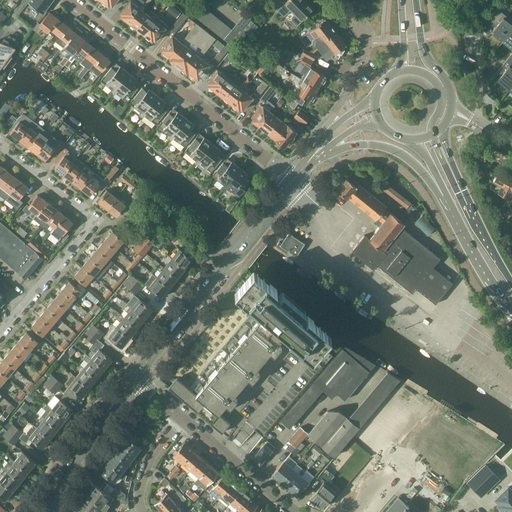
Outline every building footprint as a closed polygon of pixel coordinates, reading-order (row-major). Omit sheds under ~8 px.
[(29,0),(29,1),(44,12),(52,0),(29,0)] [(128,0),(130,1),(120,14),(121,15),(120,16),(122,17),(123,19),(125,21),(127,21),(128,22),(139,7),(141,4),(144,1),(142,0),(128,0)] [(295,13),(291,16),(291,21),(296,26),(302,20),(301,19),(312,9),(308,4),(309,2),(307,0),(287,0),(277,10),(284,17),(291,9),(295,13)] [(139,7),(128,22),(131,24),(131,26),(134,28),(136,28),(137,29),(148,14),(139,7)] [(204,7),(196,17),(201,21),(209,10),(204,7)] [(491,32),(503,42),(511,30),(511,25),(506,20),(508,17),(498,9),(489,20),(497,26),(491,32)] [(205,24),(213,14),(209,10),(201,21),(205,24)] [(148,14),(137,29),(138,29),(138,31),(140,33),(142,33),(145,35),(159,18),(151,11),(148,14)] [(48,32),(59,19),(60,17),(55,13),(53,15),(50,12),(41,22),(39,21),(33,28),(38,32),(42,27),(48,32)] [(169,30),(174,34),(187,16),(183,13),(169,30)] [(210,28),(218,18),(213,14),(205,24),(210,28)] [(258,26),(244,14),(240,19),(254,31),(258,26)] [(154,42),(165,28),(168,25),(159,18),(145,35),(146,36),(146,38),(149,40),(151,40),(154,42)] [(214,32),(222,22),(218,18),(210,28),(214,32)] [(315,44),(317,47),(336,32),(325,18),(309,31),(314,38),(316,40),(315,44)] [(54,41),(68,24),(64,21),(63,22),(59,19),(48,32),(53,36),(49,40),(53,43),(55,41),(54,41)] [(191,19),(188,23),(188,25),(192,29),(196,23),(191,19)] [(254,31),(240,19),(236,24),(247,33),(250,36),(254,31)] [(214,32),(219,36),(227,26),(222,22),(214,32)] [(171,58),(170,59),(186,72),(187,71),(198,56),(200,57),(215,38),(196,23),(192,29),(181,42),(182,43),(171,58)] [(63,48),(76,33),(71,29),(72,27),(68,24),(54,41),(55,41),(63,48)] [(247,33),(236,24),(232,29),(224,39),(235,48),(247,33)] [(227,26),(219,36),(223,39),(224,39),(232,29),(227,26)] [(511,49),(511,53),(509,57),(511,59),(511,30),(503,42),(511,49)] [(336,32),(317,47),(327,60),(346,45),(336,32)] [(72,55),(85,38),(81,35),(80,36),(76,33),(63,48),(72,55)] [(166,43),(161,50),(171,58),(182,43),(181,42),(172,35),(165,43),(166,43)] [(75,58),(80,62),(93,47),(88,43),(89,41),(85,38),(72,55),(68,59),(64,64),(64,65),(68,67),(75,58)] [(0,68),(15,47),(7,44),(9,42),(6,40),(4,39),(3,40),(2,42),(0,40),(0,68)] [(232,51),(235,48),(228,42),(225,46),(232,51)] [(210,62),(215,66),(228,49),(224,45),(210,62)] [(93,47),(80,62),(85,65),(77,75),(81,78),(93,63),(102,52),(98,49),(97,50),(93,47)] [(52,54),(47,50),(41,58),(46,62),(52,54)] [(106,55),(102,52),(93,63),(102,70),(110,61),(105,57),(106,55)] [(228,53),(218,65),(223,70),(228,64),(226,62),(231,56),(228,53)] [(276,53),(272,57),(276,61),(280,57),(276,53)] [(63,66),(64,65),(64,64),(68,59),(65,56),(59,63),(63,66)] [(198,56),(187,71),(197,79),(202,72),(203,72),(209,64),(200,57),(198,56)] [(325,76),(313,69),(310,67),(313,62),(303,56),(300,63),(304,65),(300,72),(303,74),(301,79),(317,89),(321,82),(323,82),(325,79),(324,77),(325,76)] [(503,74),(497,80),(509,90),(511,85),(511,59),(509,57),(499,70),(503,74)] [(109,92),(112,94),(129,72),(120,65),(119,68),(114,64),(101,80),(112,89),(109,92)] [(262,66),(258,71),(263,75),(267,71),(262,66)] [(217,70),(207,82),(209,84),(208,86),(209,86),(209,88),(212,90),(214,90),(215,91),(226,77),(221,73),(217,70)] [(129,72),(112,94),(113,95),(116,92),(127,101),(140,85),(135,81),(137,79),(129,72)] [(226,77),(215,91),(218,93),(218,95),(220,97),(222,97),(223,98),(234,84),(238,79),(229,73),(226,77)] [(295,90),(290,99),(292,101),(297,105),(298,103),(302,105),(305,99),(310,101),(311,100),(312,100),(314,97),(313,95),(317,89),(301,79),(294,74),(291,80),(303,87),(299,92),(295,90)] [(234,84),(223,98),(224,98),(224,100),(227,103),(229,102),(232,105),(243,90),(252,80),(247,76),(239,87),(234,84)] [(252,93),(258,98),(268,85),(263,80),(252,93)] [(252,120),(259,125),(270,111),(274,105),(267,100),(275,90),(270,86),(260,99),(263,102),(251,117),(253,118),(252,120)] [(138,115),(140,116),(157,95),(149,88),(147,90),(142,87),(130,102),(141,111),(138,115)] [(243,90),(232,105),(233,105),(233,107),(236,109),(238,109),(239,110),(240,108),(242,110),(252,97),(243,90)] [(157,95),(140,116),(141,117),(139,119),(140,120),(145,114),(156,123),(169,107),(164,104),(166,101),(157,95)] [(45,106),(46,106),(37,99),(31,106),(40,113),(41,111),(45,106)] [(166,139),(168,141),(186,118),(178,111),(176,113),(171,109),(158,125),(169,134),(167,137),(167,138),(166,139)] [(294,116),(304,124),(309,118),(299,110),(294,116)] [(259,125),(267,132),(278,118),(270,111),(259,125)] [(10,132),(19,139),(33,121),(27,116),(24,115),(21,115),(19,116),(17,119),(12,115),(6,122),(13,128),(10,132)] [(186,118),(168,141),(169,142),(170,140),(171,141),(174,137),(185,146),(197,130),(193,127),(194,124),(186,118)] [(274,140),(275,140),(287,124),(286,125),(278,118),(267,132),(275,139),(274,140)] [(19,139),(27,146),(42,128),(33,121),(19,139)] [(287,124),(275,140),(283,147),(288,141),(289,142),(294,137),(293,136),(297,131),(287,124)] [(27,146),(36,153),(47,138),(43,136),(44,135),(46,134),(46,133),(47,132),(47,130),(47,129),(46,128),(44,128),(43,128),(42,128),(27,146)] [(47,138),(36,153),(45,160),(51,152),(55,155),(64,143),(59,139),(58,140),(51,135),(48,139),(47,138)] [(193,163),(196,165),(212,143),(204,137),(202,139),(197,135),(185,151),(196,160),(193,163)] [(212,143),(196,165),(197,166),(200,163),(211,172),(224,156),(219,152),(221,150),(212,143)] [(54,167),(63,174),(73,162),(66,157),(70,152),(64,147),(57,156),(60,160),(54,167)] [(104,151),(98,159),(101,162),(108,154),(104,151)] [(63,174),(72,181),(85,165),(76,158),(73,162),(63,174)] [(221,187),(223,189),(240,168),(231,161),(229,163),(225,160),(212,176),(223,185),(221,187)] [(72,181),(80,188),(93,172),(85,165),(72,181)] [(106,176),(112,181),(121,170),(115,165),(106,176)] [(2,166),(0,168),(0,184),(1,185),(10,173),(2,166)] [(240,168),(223,189),(225,190),(227,187),(239,196),(251,180),(246,177),(248,174),(240,168)] [(511,208),(511,207),(511,177),(498,170),(492,181),(501,185),(497,192),(509,199),(506,205),(511,208)] [(93,172),(80,188),(89,195),(94,189),(96,190),(104,180),(99,176),(93,172)] [(1,185),(0,186),(0,195),(4,199),(19,180),(10,173),(1,185)] [(120,178),(127,183),(130,179),(123,174),(120,178)] [(337,189),(375,221),(374,222),(379,226),(369,239),(364,235),(351,251),(374,270),(377,265),(412,293),(416,288),(436,304),(453,283),(433,267),(440,258),(402,227),(405,224),(390,212),(390,213),(385,209),(387,206),(352,178),(350,181),(346,177),(337,189)] [(136,184),(130,179),(127,183),(133,188),(136,184)] [(19,180),(4,199),(17,209),(23,202),(19,199),(28,187),(19,180)] [(383,189),(407,208),(411,203),(387,184),(383,189)] [(97,201),(107,209),(116,197),(106,190),(97,201)] [(32,209),(37,213),(46,201),(37,194),(28,206),(27,205),(23,209),(29,214),(32,209)] [(116,197),(107,209),(116,216),(125,205),(116,197)] [(33,218),(42,225),(55,208),(46,201),(37,213),(33,218)] [(50,232),(64,215),(55,208),(42,225),(50,232)] [(64,215),(50,232),(59,239),(72,222),(64,215)] [(0,256),(25,278),(43,258),(0,221),(0,256)] [(112,231),(105,240),(116,249),(123,240),(112,231)] [(279,246),(295,257),(304,244),(288,233),(279,246)] [(156,245),(161,249),(169,238),(165,234),(156,245)] [(133,248),(142,256),(154,243),(145,235),(133,248)] [(27,243),(36,251),(40,246),(31,239),(27,243)] [(105,240),(97,249),(108,258),(116,249),(105,240)] [(40,246),(36,251),(44,258),(48,253),(40,246)] [(179,248),(172,258),(185,269),(193,259),(192,259),(195,255),(190,250),(187,254),(179,248)] [(97,249),(90,257),(101,267),(108,258),(97,249)] [(164,258),(167,254),(161,250),(158,254),(164,258)] [(90,257),(82,266),(93,276),(101,267),(90,257)] [(138,262),(134,258),(125,268),(129,272),(138,262)] [(172,258),(164,267),(177,278),(185,269),(172,258)] [(93,276),(82,266),(74,275),(85,285),(93,276)] [(164,267),(156,277),(170,287),(177,278),(164,267)] [(238,445),(249,454),(322,368),(332,356),(322,347),(331,336),(314,322),(308,316),(277,290),(254,270),(234,293),(235,293),(235,294),(254,310),(189,387),(179,379),(171,389),(195,410),(197,412),(197,411),(222,432),(228,437),(231,440),(238,445)] [(118,277),(122,280),(127,274),(123,271),(118,277)] [(130,273),(126,278),(139,289),(143,284),(130,273)] [(170,287),(156,277),(149,286),(162,297),(170,287)] [(139,289),(126,278),(122,283),(136,294),(139,289)] [(110,286),(115,289),(120,283),(115,280),(110,286)] [(69,281),(62,290),(73,299),(80,290),(83,293),(86,290),(79,283),(76,287),(69,281)] [(108,288),(103,294),(107,298),(112,292),(108,288)] [(62,290),(54,299),(65,308),(73,299),(62,290)] [(139,298),(131,308),(145,319),(152,309),(139,298)] [(54,299),(47,308),(58,317),(65,308),(54,299)] [(90,309),(94,313),(99,306),(95,303),(90,309)] [(47,308),(39,317),(50,326),(58,317),(47,308)] [(131,308),(124,317),(137,328),(145,319),(131,308)] [(137,328),(124,317),(114,309),(111,313),(116,317),(116,318),(120,321),(116,326),(130,337),(137,328)] [(88,313),(83,319),(86,322),(92,316),(88,313)] [(50,326),(39,317),(31,326),(42,335),(50,326)] [(75,327),(78,331),(84,325),(80,322),(75,327)] [(92,324),(87,330),(98,340),(104,333),(92,324)] [(116,326),(109,336),(122,347),(123,346),(124,348),(128,343),(126,342),(130,337),(116,326)] [(67,336),(71,340),(77,334),(73,330),(67,336)] [(95,353),(91,358),(105,369),(112,359),(100,349),(104,344),(98,340),(87,330),(83,336),(93,343),(89,348),(95,353)] [(26,332),(19,341),(30,350),(37,341),(26,332)] [(60,345),(64,349),(69,343),(65,339),(60,345)] [(19,341),(11,349),(22,359),(30,350),(19,341)] [(344,345),(280,420),(290,428),(323,390),(332,398),(336,392),(345,400),(375,364),(344,345)] [(71,347),(66,353),(69,356),(70,357),(75,350),(71,347)] [(11,349),(4,358),(15,368),(22,359),(11,349)] [(69,356),(66,353),(64,351),(56,361),(62,365),(69,356)] [(53,354),(45,363),(48,366),(51,363),(51,364),(56,357),(53,354)] [(87,362),(84,367),(97,378),(105,369),(91,358),(86,354),(82,358),(87,362)] [(4,358),(0,362),(0,370),(7,377),(11,372),(17,377),(21,373),(14,368),(15,368),(4,358)] [(45,363),(37,372),(41,375),(49,367),(48,366),(45,363)] [(84,367),(76,376),(89,387),(97,378),(84,367)] [(308,434),(334,456),(400,379),(387,371),(348,418),(339,410),(328,410),(308,434)] [(37,372),(30,381),(36,386),(38,383),(36,381),(41,375),(37,372)] [(89,387),(76,376),(76,377),(72,373),(64,383),(82,397),(89,387)] [(51,375),(47,380),(60,389),(63,384),(51,375)] [(60,389),(47,380),(43,385),(56,394),(60,389)] [(30,381),(22,389),(26,393),(28,394),(36,386),(30,381)] [(26,393),(22,389),(17,395),(16,394),(13,398),(18,402),(21,399),(26,393)] [(46,404),(65,419),(72,410),(59,399),(54,395),(47,404),(46,404)] [(349,441),(380,467),(419,422),(388,396),(349,441)] [(23,416),(31,407),(25,402),(17,411),(23,416)] [(44,418),(57,429),(65,419),(46,404),(43,408),(45,410),(41,415),(44,418)] [(44,418),(37,427),(50,438),(57,429),(44,418)] [(9,420),(4,426),(8,429),(20,437),(25,442),(29,437),(42,448),(50,438),(37,427),(33,424),(25,433),(9,420)] [(0,433),(14,444),(19,438),(10,430),(8,429),(7,430),(3,427),(0,431),(0,433)] [(296,447),(308,433),(301,427),(288,441),(291,443),(292,443),(296,447)] [(130,430),(121,442),(135,453),(137,450),(140,452),(145,445),(141,442),(143,440),(130,430)] [(252,458),(259,465),(274,447),(266,440),(252,458)] [(121,442),(114,451),(128,463),(135,453),(121,442)] [(174,455),(182,463),(193,450),(185,442),(174,455)] [(300,450),(296,447),(292,443),(291,443),(287,449),(295,456),(300,450)] [(318,457),(319,456),(323,451),(316,445),(311,450),(318,457)] [(182,463),(191,470),(202,457),(193,450),(182,463)] [(22,451),(14,461),(28,472),(36,462),(22,451)] [(114,451),(106,461),(121,472),(128,463),(114,451)] [(329,456),(323,451),(319,456),(325,461),(329,456)] [(191,470),(199,477),(210,464),(202,457),(191,470)] [(28,472),(14,461),(11,458),(3,467),(7,470),(20,481),(28,472)] [(121,472),(106,461),(99,470),(114,481),(121,472)] [(272,475),(281,482),(293,469),(284,461),(272,475)] [(199,477),(190,486),(194,490),(202,480),(208,484),(219,471),(210,464),(199,477)] [(486,464),(467,482),(481,497),(500,479),(486,464)] [(176,465),(172,470),(176,474),(180,469),(176,465)] [(290,490),(302,476),(307,470),(303,468),(299,473),(293,469),(281,482),(290,490)] [(324,483),(311,498),(322,508),(335,493),(326,485),(334,476),(325,468),(317,477),(324,483)] [(7,470),(0,478),(0,480),(13,490),(20,481),(7,470)] [(172,470),(168,475),(172,478),(176,474),(172,470)] [(222,495),(232,482),(223,475),(214,486),(211,484),(207,489),(215,496),(216,496),(218,498),(222,495)] [(302,476),(290,490),(297,496),(309,482),(302,476)] [(158,483),(166,490),(172,484),(164,477),(158,483)] [(13,490),(0,480),(0,495),(5,500),(13,490)] [(222,495),(230,502),(241,489),(232,482),(222,495)] [(94,483),(86,495),(106,509),(113,499),(118,503),(121,498),(123,499),(125,499),(125,497),(120,493),(118,491),(114,488),(110,494),(94,483)] [(179,488),(184,493),(190,488),(186,483),(179,488)] [(499,506),(505,511),(511,511),(511,490),(507,486),(494,498),(501,504),(499,506)] [(230,502),(239,509),(249,496),(241,489),(230,502)] [(155,504),(161,511),(162,511),(183,495),(179,491),(172,497),(168,493),(166,494),(165,493),(161,496),(162,498),(155,504)] [(190,497),(194,501),(199,496),(194,492),(190,497)] [(86,495),(75,510),(78,511),(109,511),(106,509),(86,495)] [(162,511),(180,511),(182,510),(178,505),(186,499),(183,495),(162,511)] [(249,496),(239,509),(242,511),(250,511),(258,504),(249,496)] [(410,511),(407,509),(409,506),(399,497),(385,511),(410,511)] [(194,504),(199,509),(203,505),(198,500),(194,504)]
